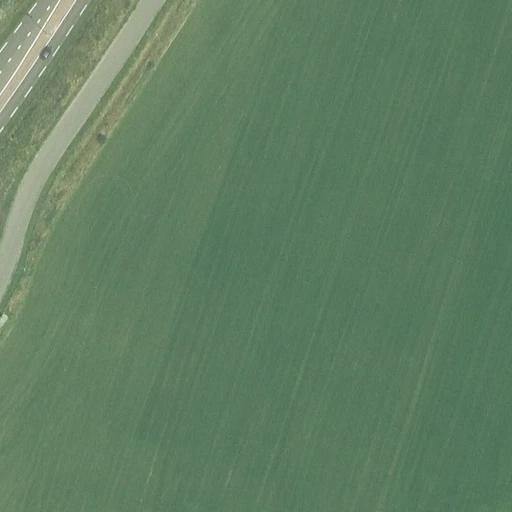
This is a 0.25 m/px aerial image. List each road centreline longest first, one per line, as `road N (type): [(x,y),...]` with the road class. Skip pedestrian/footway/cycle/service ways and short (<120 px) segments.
road 1 (unclassified): [(0,284),(36,177),(151,0)]
road 2 (primary): [(0,123),(81,0)]
